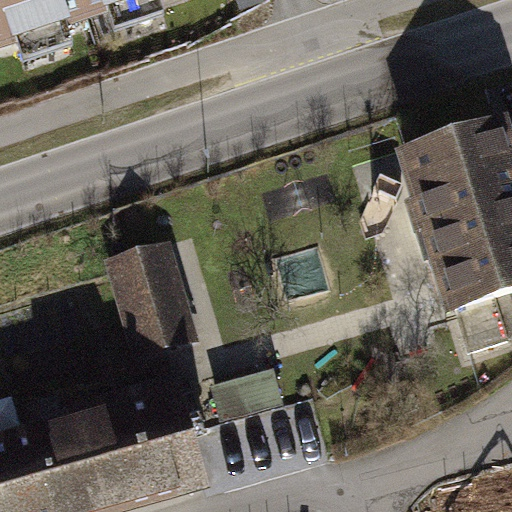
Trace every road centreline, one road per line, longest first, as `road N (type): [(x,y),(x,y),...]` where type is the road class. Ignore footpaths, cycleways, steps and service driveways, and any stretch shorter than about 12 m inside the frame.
road 1 (tertiary): [(0,205),(511,35)]
road 2 (unclassified): [(379,511),(432,456),(511,414)]
